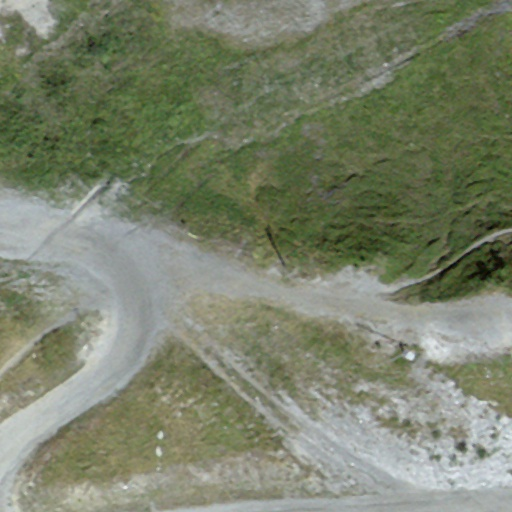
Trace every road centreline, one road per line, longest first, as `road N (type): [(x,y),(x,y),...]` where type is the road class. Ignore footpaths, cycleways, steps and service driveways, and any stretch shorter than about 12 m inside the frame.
road 1 (track): [(0,497),(39,442),(152,346),(169,308),(115,232),(0,226)]
road 2 (track): [(511,508),(355,511)]
